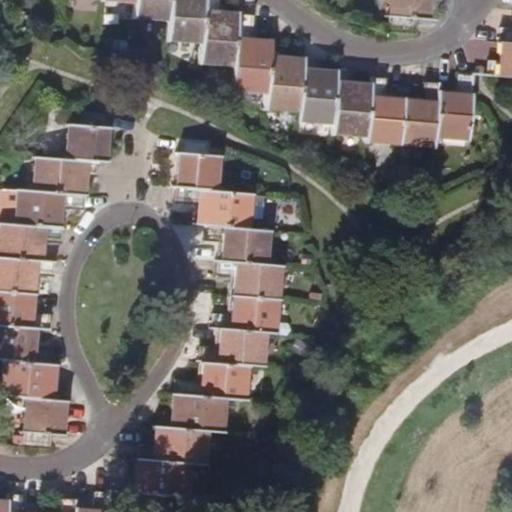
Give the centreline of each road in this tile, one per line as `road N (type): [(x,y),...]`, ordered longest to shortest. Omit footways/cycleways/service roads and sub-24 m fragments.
road 1 (residential): [(145,206),(100,210),(60,290),(65,338),(113,419)]
road 2 (residential): [(113,419),(163,381),(191,325),(186,253),(145,206)]
road 3 (residential): [(271,0),(345,48),(400,54),(457,32),(473,2)]
road 4 (residential): [(0,464),(33,470),(100,436),(113,419)]
